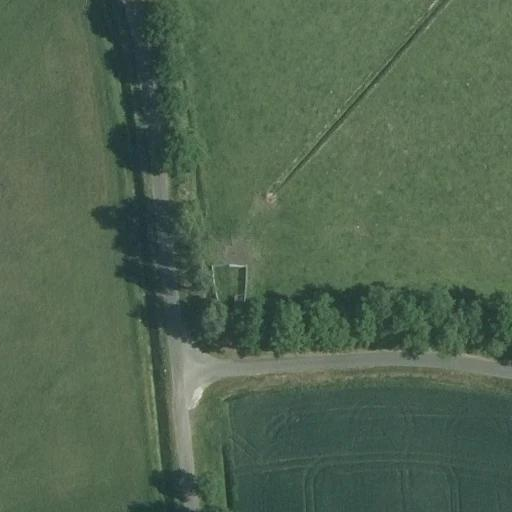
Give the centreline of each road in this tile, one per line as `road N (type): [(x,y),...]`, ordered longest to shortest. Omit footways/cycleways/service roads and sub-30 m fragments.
road 1 (unclassified): [(177,369),(128,0)]
road 2 (unclassified): [(511,371),(409,359),(177,369)]
road 3 (unclassified): [(190,511),(177,369)]
